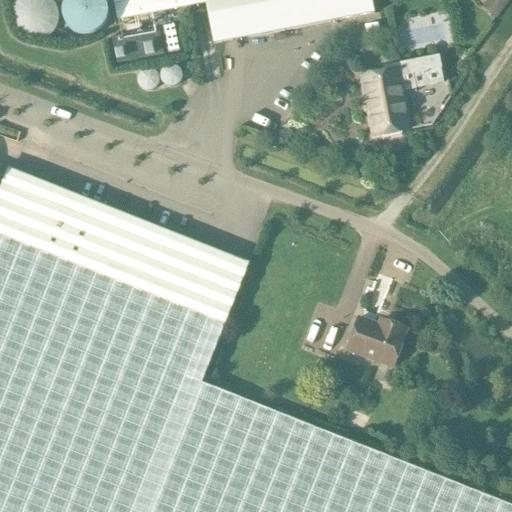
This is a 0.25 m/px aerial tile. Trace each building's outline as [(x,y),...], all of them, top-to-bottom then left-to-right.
[(55,20),(56,16),(55,12),(54,7),(50,0),(49,0),(16,0),(12,6),(10,15),(10,19),(12,25),(17,32),(20,35),(25,37),(33,39),(41,37),(46,34),(49,32),(52,28),(54,24),(55,20)] [(108,20),(109,14),(108,7),(106,3),(103,0),(67,0),(67,1),(65,5),(63,8),(63,13),(63,18),(64,22),(66,26),(68,29),(75,35),(80,37),(85,38),(94,36),(98,34),(102,31),(105,27),(107,23),(108,20)] [(111,0),(116,24),(205,7),(212,47),(373,16),(369,0),(111,0)] [(475,0),(475,1),(493,17),(509,0),(475,0)] [(111,42),(116,63),(165,53),(160,31),(111,42)] [(419,62),(360,74),(366,106),(365,106),(367,113),(372,139),(380,137),(382,140),(399,137),(400,133),(407,132),(400,93),(425,89),(444,85),(439,58),(419,62)] [(250,264),(12,171),(8,169),(0,190),(0,511),(511,511),(511,505),(289,418),(291,415),(204,380),(250,264)] [(403,337),(405,331),(379,322),(377,328),(356,320),(345,352),(392,370),(404,338),(403,337)] [(351,410),(345,427),(364,434),(370,417),(351,410)]
